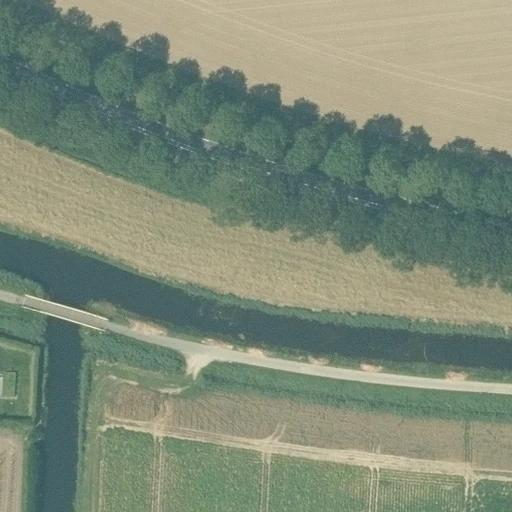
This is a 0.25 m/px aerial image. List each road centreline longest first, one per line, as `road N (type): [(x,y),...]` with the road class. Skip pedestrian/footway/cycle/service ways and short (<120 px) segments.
road 1 (primary): [(0,70),(60,100),(327,195),(511,237)]
road 2 (unclassified): [(0,295),(318,372),(511,391)]
